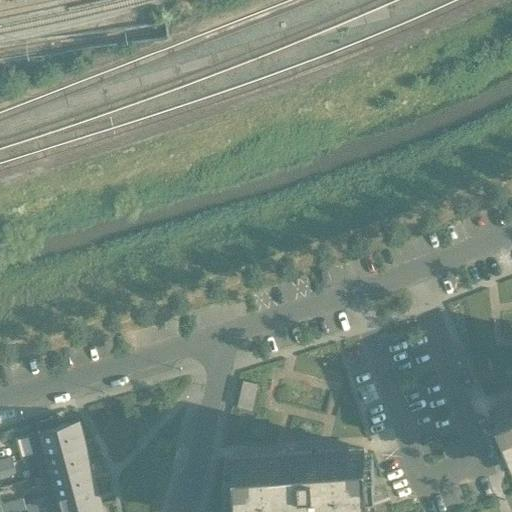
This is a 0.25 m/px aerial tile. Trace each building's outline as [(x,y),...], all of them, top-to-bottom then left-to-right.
[(243,379),(237,405),(252,409),(258,383),(243,379)] [(511,397),(494,405),(511,447),(511,397)] [(29,432),(35,454),(83,441),(77,419),(57,425),(54,416),(36,421),(38,430),(29,432)] [(35,454),(41,475),(89,462),(83,441),(35,454)] [(367,511),(363,448),(318,451),(232,457),(235,511),(367,511)] [(0,458),(3,468),(14,465),(12,455),(0,458)] [(46,495),(46,496),(95,482),(89,462),(41,475),(41,476),(46,475),(51,493),(46,495)] [(46,496),(50,511),(68,511),(100,503),(95,482),(46,496)] [(11,500),(14,510),(26,507),(23,497),(11,500)] [(6,511),(14,510),(11,500),(0,503),(2,511),(6,511)] [(102,511),(100,503),(68,511),(102,511)]
